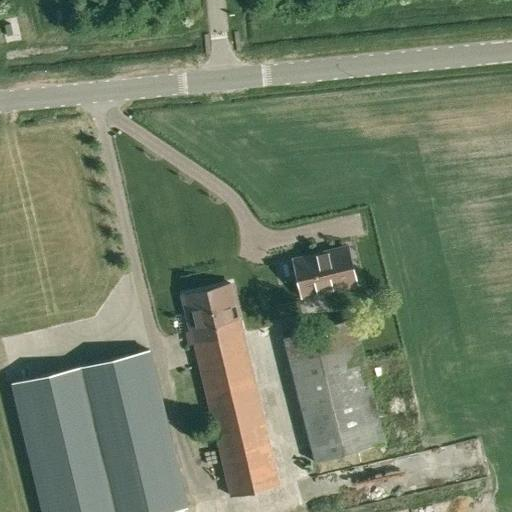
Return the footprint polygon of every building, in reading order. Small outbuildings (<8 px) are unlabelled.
[(4,25),(7,36),(13,34),(10,23),(4,25)] [(355,283),(347,247),(294,260),(302,295),(355,283)] [(183,294),(188,314),(191,330),(188,330),(191,343),(196,342),(233,496),(277,485),(238,320),(239,320),(235,302),(231,283),(183,294)] [(355,317),(284,337),(314,462),(386,442),(355,317)] [(164,511),(189,506),(151,349),(12,383),(42,511),(164,511)]
